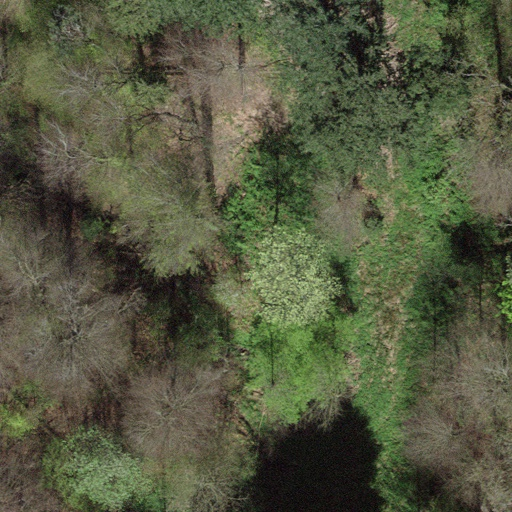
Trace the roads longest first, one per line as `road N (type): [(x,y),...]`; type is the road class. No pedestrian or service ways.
road 1 (track): [(212,0),(222,56),(387,282),(300,511)]
road 2 (track): [(458,0),(459,237),(387,282)]
